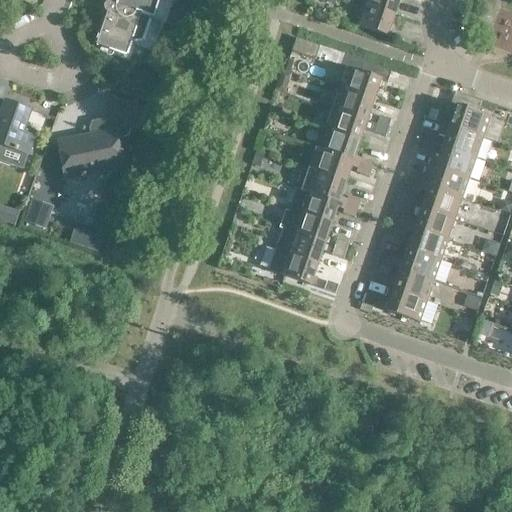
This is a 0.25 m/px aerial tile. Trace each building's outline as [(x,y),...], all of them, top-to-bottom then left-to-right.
[(11,12),(12,12),(16,0),(0,0),(13,5),(11,12)] [(121,0),(119,6),(116,5),(115,4),(114,3),(113,3),(111,3),(109,3),(108,4),(107,4),(106,6),(106,7),(106,8),(105,8),(106,10),(106,11),(106,12),(107,13),(96,46),(126,56),(131,42),(142,41),(150,18),(153,19),(159,0),(121,0)] [(399,0),(363,0),(362,4),(394,16),(399,0)] [(172,3),(166,23),(177,27),(183,7),(172,3)] [(394,16),(362,4),(354,25),(387,37),(394,16)] [(320,47),(296,39),(291,52),(315,60),(320,47)] [(391,71),(339,53),(338,54),(343,56),(339,67),(344,68),(340,83),(343,84),(341,90),(374,101),(380,81),(387,83),(391,71)] [(279,80),(276,89),(284,92),(287,86),(285,82),(279,80)] [(374,101),(341,90),(338,96),(335,95),(330,109),(367,122),(374,101)] [(481,102),(454,93),(450,105),(456,107),(449,127),(482,139),(490,117),(477,113),(481,102)] [(57,142),(65,181),(81,178),(81,179),(86,178),(86,177),(124,169),(118,138),(127,136),(130,128),(143,133),(150,111),(109,97),(101,118),(103,119),(102,121),(95,123),(92,130),(93,134),(57,142)] [(0,148),(1,145),(29,155),(34,138),(23,134),(31,111),(4,102),(0,114),(0,148)] [(428,108),(425,117),(434,120),(438,111),(428,108)] [(376,125),(367,122),(330,109),(326,124),(329,125),(327,130),(327,131),(360,142),(364,130),(385,137),(388,129),(376,125)] [(379,117),(376,125),(388,129),(391,120),(379,117)] [(327,130),(318,127),(317,131),(326,134),(325,137),(321,136),(316,150),(353,163),(360,142),(327,131),(327,130)] [(482,139),(449,127),(445,139),(424,132),(421,141),(475,159),(482,139)] [(475,159),(421,141),(418,149),(439,156),(435,168),(468,179),(475,159)] [(353,163),(316,150),(309,171),(346,183),(353,163)] [(362,156),(359,165),(371,169),(373,160),(362,156)] [(371,169),(359,165),(356,173),(368,177),(371,169)] [(468,179),(435,168),(428,189),(461,200),(468,179)] [(346,183),(309,171),(302,191),(339,203),(346,183)] [(413,174),(411,182),(422,186),(425,178),(413,174)] [(422,186),(411,182),(408,191),(419,195),(422,186)] [(285,207),(285,208),(332,224),(339,203),(302,191),(292,187),(292,188),(293,188),(288,202),(291,203),(290,209),(285,207)] [(461,200),(428,189),(421,209),(454,220),(461,200)] [(348,197),(345,206),(357,210),(359,201),(348,197)] [(31,200),(24,223),(46,231),(53,208),(31,200)] [(501,203),(499,210),(508,213),(511,203),(505,201),(501,203)] [(0,204),(0,220),(15,225),(20,211),(0,204)] [(357,210),(345,206),(342,214),(354,218),(357,210)] [(332,224),(285,208),(289,210),(287,216),(284,215),(279,228),(278,228),(325,244),(332,224)] [(454,220),(421,209),(414,230),(447,241),(454,220)] [(399,215),(397,223),(408,227),(411,219),(399,215)] [(408,227),(397,223),(394,232),(405,236),(408,227)] [(75,228),(71,242),(99,252),(104,238),(75,228)] [(325,244),(278,228),(278,229),(279,229),(274,243),(278,244),(276,250),(271,248),(271,249),(318,265),(325,244)] [(447,241),(414,230),(407,250),(440,261),(447,241)] [(337,239),(335,248),(346,252),(349,243),(337,239)] [(511,242),(508,241),(503,254),(511,257),(511,242)] [(483,246),(481,251),(493,256),(497,244),(489,242),(483,246)] [(346,252),(335,248),(332,256),(343,260),(346,252)] [(318,265),(271,249),(275,251),(269,270),(264,269),(264,270),(310,286),(318,265)] [(440,261),(407,250),(400,270),(433,282),(440,261)] [(382,255),(379,263),(391,267),(394,259),(382,255)] [(460,262),(459,266),(474,271),(475,267),(460,262)] [(391,267),(379,263),(376,272),(388,276),(391,267)] [(433,282),(400,270),(393,291),(426,302),(433,282)] [(494,281),(490,294),(499,297),(504,284),(494,281)] [(324,290),(335,294),(338,286),(327,282),(324,290)] [(426,302),(393,291),(386,312),(419,323),(426,302)] [(365,295),(362,304),(373,307),(376,299),(365,295)] [(466,295),(462,306),(475,310),(479,299),(466,295)] [(483,321),(478,335),(487,338),(492,324),(483,321)]
